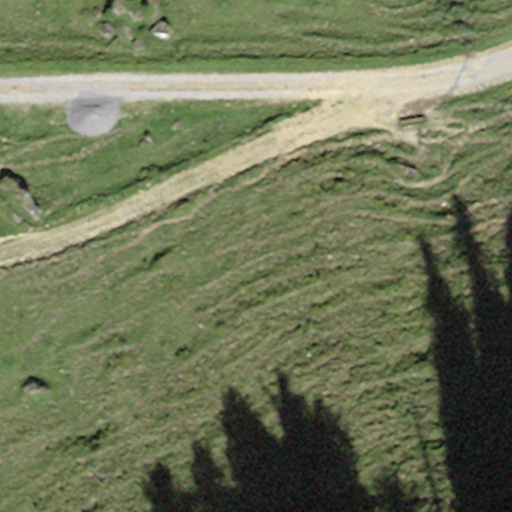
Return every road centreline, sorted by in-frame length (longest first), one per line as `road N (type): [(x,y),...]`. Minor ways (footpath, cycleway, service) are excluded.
road 1 (track): [(0,259),(198,186),(405,95)]
road 2 (track): [(405,95),(0,96)]
